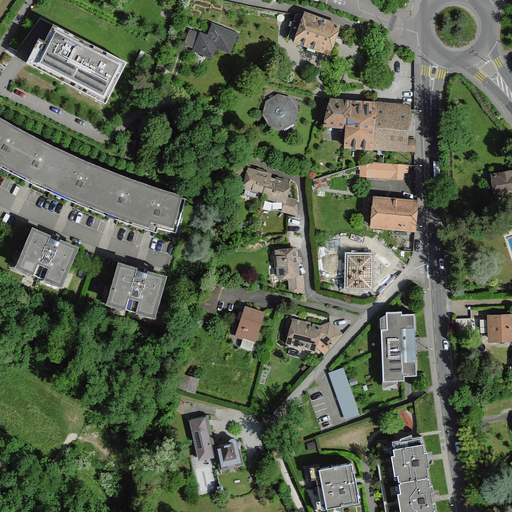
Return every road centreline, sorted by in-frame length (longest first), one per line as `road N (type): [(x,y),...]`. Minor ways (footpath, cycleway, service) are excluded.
road 1 (secondary): [(466,511),(437,261)]
road 2 (residential): [(371,311),(310,291),(302,187),(258,160)]
road 3 (residential): [(277,448),(269,424),(371,311)]
road 4 (secondary): [(437,261),(431,125)]
